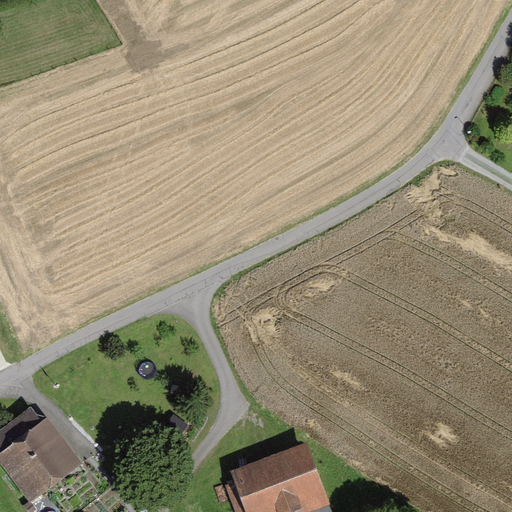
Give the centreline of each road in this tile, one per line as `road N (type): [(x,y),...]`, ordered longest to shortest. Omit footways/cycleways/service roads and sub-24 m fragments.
road 1 (unclassified): [(443,144),(335,218),(185,287)]
road 2 (residential): [(162,511),(230,401),(226,374),(185,287)]
road 3 (unclassified): [(185,287),(0,383)]
road 4 (unclassified): [(511,28),(443,144)]
